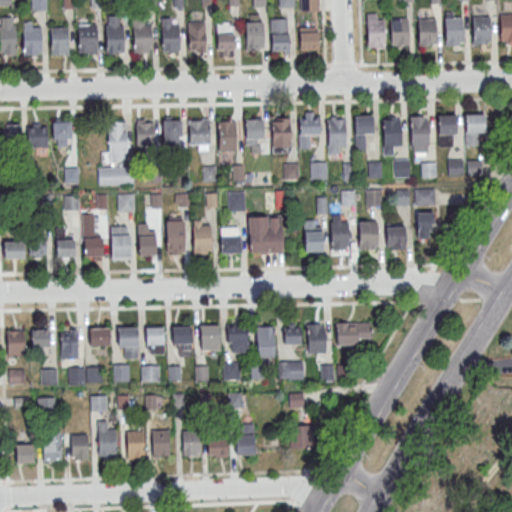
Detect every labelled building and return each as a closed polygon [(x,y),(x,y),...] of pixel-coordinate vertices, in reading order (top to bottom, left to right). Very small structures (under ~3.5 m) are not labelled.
[(44,9),(44,0),(31,0),(32,10),(44,9)] [(62,0),(73,0),(74,8),(63,8),(62,0)] [(145,0),(156,0),(156,7),(145,8),(145,0)] [(299,0),(318,0),(319,11),(300,11),(299,0)] [(366,13),(376,13),(377,20),(383,20),(384,47),(368,48),(366,13)] [(500,14),(511,13),(511,41),(501,42),(500,14)] [(107,25),(108,25),(108,16),(119,15),(119,25),(123,24),(124,52),(108,53),(107,25)] [(472,17),(489,16),(490,44),(473,45),(472,17)] [(133,18),(144,17),(145,25),(151,25),(152,53),(135,54),(133,18)] [(445,18),(462,17),(463,45),(446,46),(445,18)] [(161,18),(171,18),(171,25),(178,24),(179,53),(168,53),(168,50),(162,51),(161,18)] [(270,19),(287,18),(289,50),(272,51),(270,19)] [(390,19),(407,18),(408,46),(391,46),(390,19)] [(418,19),(435,18),(436,46),(419,46),(418,19)] [(188,22),(205,22),(206,49),(189,50),(188,22)] [(216,23),(228,22),(228,26),(233,26),(234,50),(217,50),(216,23)] [(246,22),(262,22),(264,49),(247,50),(246,22)] [(0,25),(15,25),(16,53),(0,53),(0,25)] [(79,25),(96,25),(97,52),(80,53),(79,25)] [(24,27),(41,26),(42,54),(26,55),(24,27)] [(51,28),(68,27),(69,55),(52,55),(51,28)] [(299,27),(299,49),(318,49),(318,27),(299,27)] [(464,115),(484,114),(485,133),(478,133),(479,145),(465,146),(464,115)] [(354,116),(372,115),(373,134),(365,134),(365,150),(355,151),(354,116)] [(298,117),(319,116),(320,135),(309,135),(310,148),(300,148),(298,117)] [(438,116),(456,116),(456,134),(452,134),(453,146),(439,147),(438,116)] [(410,117),(427,117),(428,144),(411,145),(410,117)] [(262,144),(262,118),(244,118),(244,144),(262,144)] [(272,119),(289,118),(290,146),(273,146),(272,119)] [(327,118),(344,118),(345,146),(328,146),(327,118)] [(383,119),(400,118),(401,146),(393,147),(393,154),(384,155),(383,119)] [(188,149),(209,149),(209,119),(188,119),(188,149)] [(180,145),(180,120),(162,120),(162,145),(180,145)] [(71,121),(52,121),(52,144),(71,144),(71,121)] [(218,122),(235,121),(236,149),(219,149),(218,122)] [(45,122),(27,122),(27,147),(45,147),(45,122)] [(127,162),(126,122),(106,122),(107,162),(127,162)] [(153,146),(153,122),(135,122),(135,146),(153,146)] [(20,123),(1,123),(1,150),(20,150),(20,123)] [(177,150),(188,150),(188,165),(177,165),(177,150)] [(394,159),(409,159),(409,177),(395,177),(394,159)] [(447,159),(462,159),(463,175),(448,176),(447,159)] [(467,160),(478,160),(479,174),(468,174),(467,160)] [(367,162),(381,161),(382,177),(368,178),(367,162)] [(310,162),(326,162),(326,178),(310,179),(310,162)] [(421,162),(436,162),(436,176),(421,177),(421,162)] [(283,163),(298,163),(298,179),(283,180),(283,163)] [(342,163),(353,163),(354,177),(343,177),(342,163)] [(145,165),(160,165),(160,181),(145,182),(145,165)] [(202,166),(216,165),(217,182),(202,182),(202,166)] [(232,165),(243,165),(243,179),(233,179),(232,165)] [(98,168),(132,167),(133,184),(98,185),(98,168)] [(64,182),(77,182),(77,168),(64,168),(64,182)] [(365,188),(365,205),(380,205),(380,188),(365,188)] [(433,188),(413,188),(413,204),(433,204),(433,188)] [(340,189),(340,205),(353,205),(353,189),(340,189)] [(228,192),(243,191),(243,208),(228,208),(228,192)] [(78,209),(78,195),(64,195),(64,209),(78,209)] [(118,195),(133,195),(133,211),(118,212),(118,195)] [(316,197),(327,197),(327,211),(316,211),(316,197)] [(434,211),(415,211),(415,238),(434,238),(434,211)] [(330,249),(348,249),(348,213),(330,213),(330,249)] [(249,218),(267,217),(267,226),(269,226),(268,218),(277,218),(278,226),(281,225),(282,252),(250,253),(249,218)] [(304,220),(314,220),(315,227),(322,227),(323,252),(305,253),(304,220)] [(377,248),(377,220),(357,220),(357,248),(377,248)] [(166,222),(184,221),(184,252),(167,252),(166,222)] [(138,224),(148,223),(148,231),(155,231),(156,256),(139,256),(138,224)] [(110,226),(127,226),(127,235),(130,235),(131,259),(111,260),(110,226)] [(193,226),(210,226),(211,248),(208,248),(208,253),(194,254),(193,226)] [(386,228),(405,227),(406,244),(387,245),(386,228)] [(221,237),(240,237),(241,254),(221,254),(221,237)] [(30,238),(46,238),(47,255),(30,256),(30,238)] [(84,239),(103,238),(103,257),(84,257),(84,239)] [(56,241),(75,240),(76,257),(57,258),(56,241)] [(5,243),(24,242),(25,259),(5,260),(5,243)] [(335,321),(335,343),(370,343),(370,321),(335,321)] [(200,326),(219,325),(220,351),(201,351),(200,326)] [(227,325),(247,325),(248,353),(232,353),(231,342),(228,343),(227,325)] [(256,327),(273,326),(275,356),(257,357),(256,327)] [(172,328),(191,327),(192,344),(173,345),(172,328)] [(283,327),(302,327),(302,344),(283,344),(283,327)] [(307,327),(324,327),(325,352),(308,352),(307,327)] [(118,329),(137,328),(137,345),(118,346),(118,329)] [(144,329),(164,328),(164,345),(145,346),(144,329)] [(7,330),(25,329),(26,354),(8,355),(7,330)] [(90,329),(109,329),(110,346),(91,346),(90,329)] [(31,331),(50,330),(51,347),(32,348),(31,331)] [(61,334),(78,333),(79,358),(61,359),(61,334)] [(278,362),(302,361),(303,378),(278,379),(278,362)] [(223,363),(235,363),(236,377),(224,378),(223,363)] [(251,365),(263,364),(263,379),(251,380),(251,365)] [(113,366),(129,365),(129,380),(114,381),(113,366)] [(320,365),(333,365),(333,379),(321,380),(320,365)] [(141,366),(159,366),(159,381),(142,381),(141,366)] [(168,367),(181,366),(181,381),(169,381),(168,367)] [(196,366),(208,366),(208,380),(196,381),(196,366)] [(69,368),(84,367),(85,382),(69,383),(69,368)] [(86,368),(101,367),(102,382),(86,383),(86,368)] [(41,369),(56,368),(57,383),(41,384),(41,369)] [(8,369),(24,369),(25,383),(9,384),(8,369)] [(227,393),(241,392),(242,407),(228,408),(227,393)] [(289,393),(301,393),(302,408),(290,408),(289,393)] [(56,411),(56,398),(14,398),(14,411),(56,411)] [(116,430),(107,430),(107,421),(97,421),(97,458),(116,458),(116,430)] [(253,423),(234,423),(234,455),(253,454),(253,423)] [(290,425),(290,448),(311,448),(311,425),(290,425)] [(151,429),(151,457),(170,457),(170,429),(151,429)] [(182,456),(200,456),(200,429),(182,429),(182,456)] [(126,459),(144,459),(144,431),(126,431),(126,459)] [(61,461),(61,432),(42,432),(42,461),(61,461)] [(88,459),(88,434),(69,434),(69,459),(88,459)] [(206,439),(207,457),(228,456),(228,438),(206,439)] [(33,444),(15,444),(15,462),(33,462),(33,444)]
